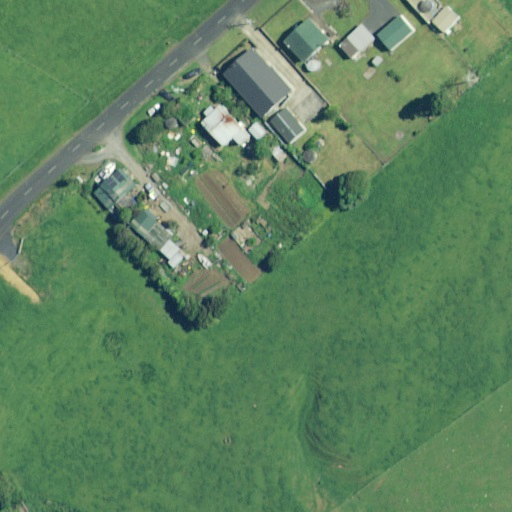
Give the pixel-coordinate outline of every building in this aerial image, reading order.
[(461,19),(448,7),(434,22),(446,34),(461,19)] [(413,32),(400,17),(378,36),(391,51),(413,32)] [(329,40),(308,18),(285,39),(306,62),(329,40)] [(375,38),(362,25),(341,45),(354,58),(375,38)] [(291,91),(251,48),(224,72),(265,116),(291,91)] [(253,134),(247,129),(224,103),(217,110),(212,105),(203,113),(208,118),(203,123),(225,147),(236,138),(242,144),(253,134)] [(306,130),(287,109),(271,122),(289,144),(306,130)] [(247,129),(253,134),(260,142),(270,133),(258,119),(247,129)] [(136,184),(120,168),(94,193),(110,209),(136,184)] [(175,236),(145,207),(131,222),(160,251),(175,236)]
